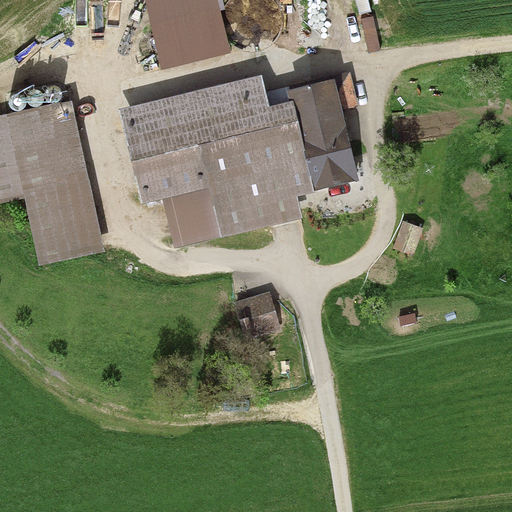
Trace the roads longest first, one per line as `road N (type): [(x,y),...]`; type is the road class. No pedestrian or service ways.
road 1 (track): [(327,402),(143,423),(50,380),(0,332)]
road 2 (track): [(319,362),(511,325)]
